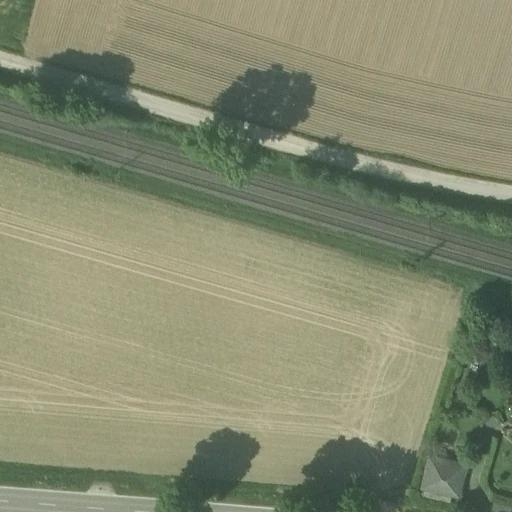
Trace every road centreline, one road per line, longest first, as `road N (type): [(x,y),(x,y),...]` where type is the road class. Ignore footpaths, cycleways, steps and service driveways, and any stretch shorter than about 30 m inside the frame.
road 1 (unclassified): [(511,192),(429,177),(0,53)]
road 2 (secondary): [(139,511),(0,499)]
